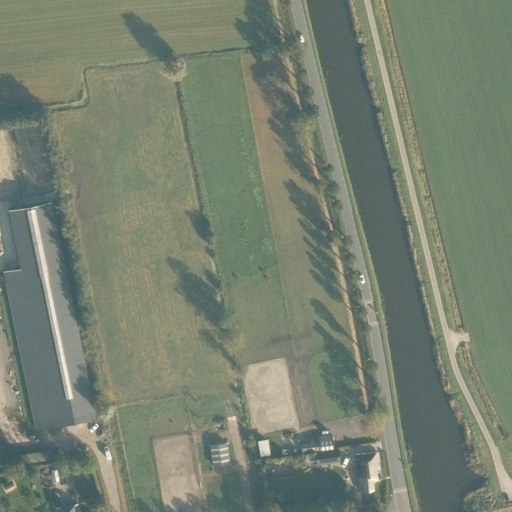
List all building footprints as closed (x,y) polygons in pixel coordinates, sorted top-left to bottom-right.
[(94,410),(51,200),(8,208),(20,267),(3,271),(35,428),(66,422),(65,416),(94,410)] [(308,437),(309,442),(301,443),(302,452),(334,448),(332,434),(308,437)] [(259,438),(262,454),(273,452),(270,436),(259,438)] [(229,463),(225,442),(209,444),(213,466),(229,463)] [(328,450),(315,452),(316,459),(325,457),(326,462),(330,462),(328,450)] [(380,477),(378,452),(355,454),(358,490),(373,489),(372,478),(380,477)] [(78,511),(77,503),(56,507),(56,511),(78,511)]
